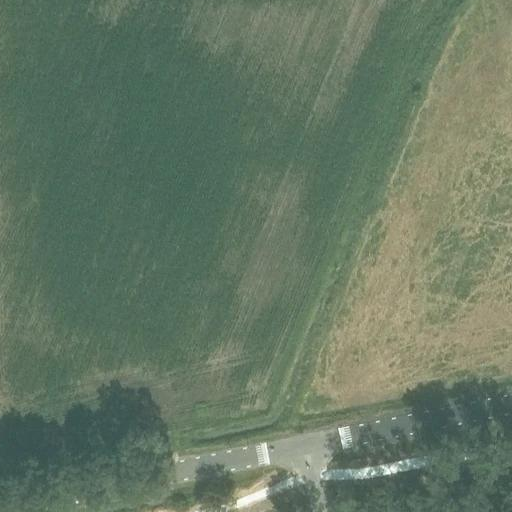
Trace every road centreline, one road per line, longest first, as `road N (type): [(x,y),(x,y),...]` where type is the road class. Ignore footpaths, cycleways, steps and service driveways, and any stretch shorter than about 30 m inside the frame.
road 1 (tertiary): [(0,510),(304,446)]
road 2 (tertiary): [(304,446),(511,404)]
